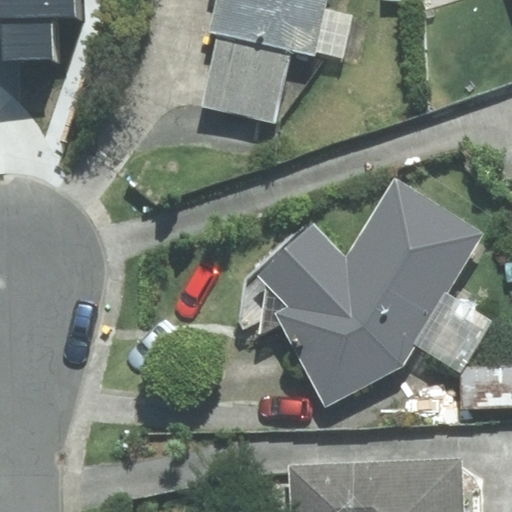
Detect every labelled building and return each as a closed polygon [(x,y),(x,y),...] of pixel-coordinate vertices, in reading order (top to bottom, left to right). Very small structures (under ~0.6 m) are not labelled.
[(0,0),(0,12),(12,12),(13,54),(41,54),(40,12),(64,12),(64,0),(0,0)] [(354,74),(366,0),(241,0),(217,145),(265,152),(271,114),(294,118),(303,66),(354,74)] [(413,374),(503,232),(410,174),(336,293),(291,317),(342,412),(413,374)] [(511,365),(473,365),(473,411),(511,411),(511,365)] [(472,511),(470,456),(309,462),(303,475),(270,476),(271,511),(472,511)]
